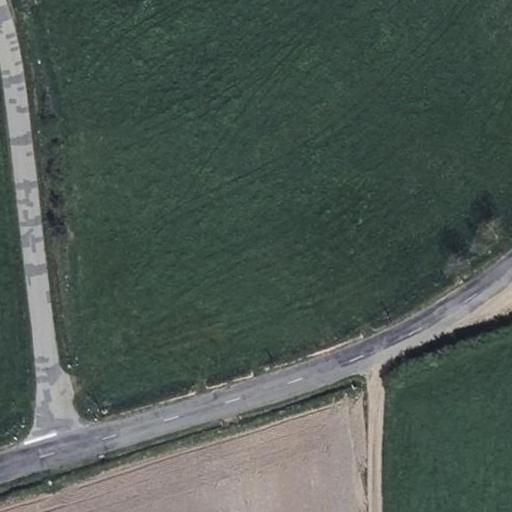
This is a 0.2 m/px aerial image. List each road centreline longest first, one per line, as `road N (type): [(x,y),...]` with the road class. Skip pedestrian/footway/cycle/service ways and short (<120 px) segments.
road 1 (tertiary): [(70,454),(389,355),(511,266)]
road 2 (unclassified): [(70,454),(9,0)]
